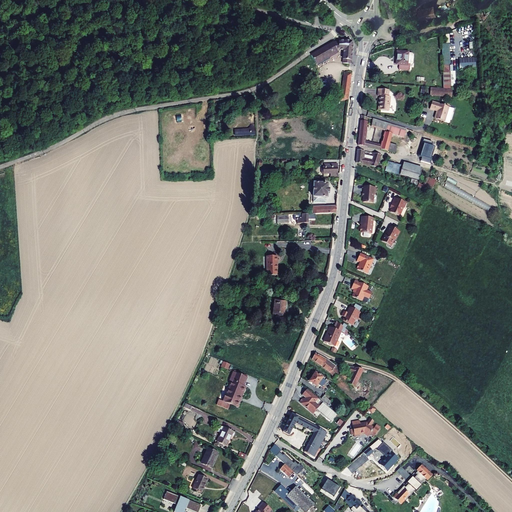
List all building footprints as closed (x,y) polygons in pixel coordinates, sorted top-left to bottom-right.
[(420,21),(436,16),(433,6),(417,10),(420,21)] [(335,42),(314,54),(321,66),(343,54),(342,53),(348,50),(346,63),(353,64),(356,45),(353,42),(344,41),(335,42)] [(443,86),(450,87),(450,46),(442,46),(443,86)] [(408,51),(395,50),(394,65),(408,66),(408,51)] [(475,57),(459,58),(460,69),(476,68),(475,57)] [(350,72),(343,71),(340,100),(347,98),(350,72)] [(388,90),(377,90),(376,97),(379,97),(378,110),(389,111),(390,97),(387,97),(388,90)] [(456,109),(434,102),(432,110),(439,112),(437,119),(451,123),(456,109)] [(370,117),(363,115),(360,145),(390,151),(390,150),(393,143),(395,134),(398,126),(375,119),(374,125),(388,130),(384,145),(367,141),(370,117)] [(409,129),(398,126),(395,134),(406,138),(409,129)] [(400,145),(393,143),(390,150),(398,152),(400,145)] [(366,151),(360,150),(358,163),(379,168),(383,155),(374,153),(374,156),(373,160),(365,158),(366,151)] [(405,166),(396,163),(393,173),(414,179),(413,183),(420,186),(421,181),(425,168),(406,162),(405,166)] [(340,164),(326,165),(326,168),(325,168),(325,170),(324,170),(324,173),(325,173),(325,174),(333,174),(333,177),(340,177),(340,164)] [(420,186),(419,188),(426,192),(429,187),(428,187),(432,178),(429,176),(425,185),(421,183),(420,186)] [(319,184),(316,184),(315,203),(329,204),(330,185),(325,185),(325,183),(319,182),(319,184)] [(447,182),(444,187),(456,193),(459,188),(447,182)] [(366,184),(366,202),(375,202),(375,194),(377,194),(378,186),(374,186),(374,184),(366,184)] [(393,207),(392,210),(401,215),(405,206),(407,206),(408,204),(407,202),(397,196),(391,206),(393,207)] [(291,215),(279,216),(279,224),(291,223),(291,215)] [(310,215),(297,215),(297,220),(300,220),(300,224),(310,224),(310,215)] [(375,218),(365,216),(363,223),(365,223),(364,227),(363,227),(362,231),(363,231),(363,232),(373,234),(375,225),(375,223),(375,220),(375,218)] [(399,228),(393,225),(389,232),(390,232),(388,235),(387,235),(384,241),(393,245),(397,238),(399,239),(403,231),(398,229),(399,228)] [(360,269),(370,274),(374,265),(373,265),(374,263),(374,261),(372,260),(373,258),(363,253),(360,261),(362,262),(362,261),(364,262),(362,265),(361,265),(360,268),(361,269),(360,269)] [(279,257),(270,257),(270,275),(279,275),(279,257)] [(358,280),(354,289),(357,290),(356,292),(357,293),(356,297),(364,301),(367,295),(371,297),(373,297),(374,295),(373,293),(368,291),(371,286),(358,280)] [(277,300),(275,315),(281,316),(281,314),(286,314),(288,301),(277,300)] [(347,317),(345,320),(355,325),(358,318),(360,319),(363,312),(353,307),(350,312),(347,311),(344,316),(347,317)] [(351,332),(339,321),(336,328),(332,327),(326,341),(337,346),(343,331),(350,334),(351,332)] [(318,353),(315,359),(333,373),(332,374),(336,379),(341,376),(345,380),(350,383),(350,384),(359,390),(362,385),(359,383),(366,370),(352,367),(350,374),(356,375),(353,379),(342,370),(345,366),(340,364),(338,366),(329,360),(318,353)] [(222,361),(220,367),(227,369),(230,364),(222,361)] [(250,378),(237,372),(233,381),(235,382),(230,393),(226,402),(222,400),(220,405),(231,410),(233,405),(241,408),(243,401),(244,397),(245,397),(249,387),(247,386),(250,378)] [(318,373),(311,382),(319,387),(320,385),(324,387),(328,381),(325,379),(325,378),(318,373)] [(337,415),(307,389),(301,396),(305,399),(304,400),(302,398),(299,402),(313,414),(317,410),(331,422),(337,415)] [(326,394),(321,400),(332,410),(336,407),(329,401),(331,398),(326,394)] [(295,414),(285,432),(291,435),(298,423),(317,433),(307,452),(316,457),(329,433),(295,414)] [(373,433),(377,436),(383,427),(379,425),(377,428),(373,426),(376,421),(373,419),(370,424),(369,423),(363,424),(362,421),(354,422),(356,429),(353,430),(354,435),(357,435),(357,437),(363,435),(363,434),(367,433),(371,436),(373,433)] [(235,432),(236,432),(224,426),(221,432),(223,433),(219,442),(229,446),(233,437),(234,437),(236,436),(237,434),(237,433),(235,432)] [(210,449),(204,464),(213,468),(220,453),(210,449)] [(287,464),(283,469),(291,477),(296,472),(287,464)] [(429,480),(434,475),(423,465),(418,470),(419,471),(417,473),(418,475),(416,478),(414,476),(409,482),(410,484),(407,487),(406,485),(395,497),(403,504),(407,500),(407,501),(417,490),(418,491),(423,485),(423,484),(428,479),(429,480)] [(404,479),(408,474),(400,466),(396,471),(404,479)] [(201,475),(195,489),(204,493),(210,479),(201,475)] [(283,486),(278,492),(296,510),(300,506),(305,511),(309,511),(314,507),(317,505),(298,487),(291,494),(283,486)] [(189,510),(194,511),(198,511),(201,506),(167,492),(163,500),(177,505),(174,511),(184,511),(186,508),(187,507),(189,508),(189,510)] [(271,511),(274,510),(266,503),(261,508),(262,509),(259,511),(271,511)]
